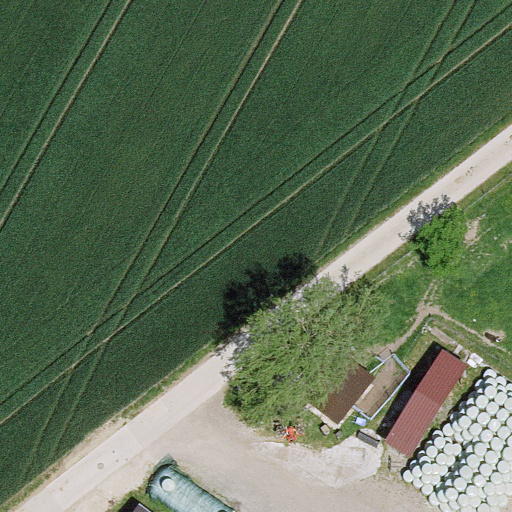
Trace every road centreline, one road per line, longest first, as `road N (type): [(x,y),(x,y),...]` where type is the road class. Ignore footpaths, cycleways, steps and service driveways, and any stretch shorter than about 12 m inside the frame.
road 1 (track): [(511,153),(210,384)]
road 2 (residential): [(210,384),(63,511)]
